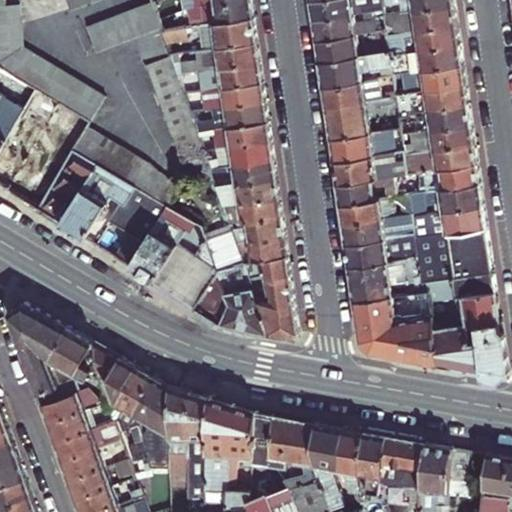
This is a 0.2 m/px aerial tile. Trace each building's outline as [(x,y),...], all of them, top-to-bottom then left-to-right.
[(0,0),(0,65),(20,77),(31,84),(43,91),(56,99),(67,105),(78,113),(90,120),(92,121),(106,97),(82,82),(23,47),(21,18),(19,4),(6,5),(5,0),(0,0)] [(198,5),(217,2),(230,0),(188,0),(190,8),(198,5)] [(198,5),(202,24),(254,16),(251,0),(230,0),(217,2),(198,5)] [(311,0),(314,19),(354,13),(374,10),(384,8),(383,3),(382,0),(311,0)] [(412,0),(414,8),(455,3),(454,0),(412,0)] [(110,47),(124,42),(137,37),(138,37),(142,50),(147,63),(152,74),(157,88),(162,102),(167,115),(173,130),(174,132),(177,142),(183,155),(183,156),(206,148),(200,134),(199,130),(197,124),(196,122),(192,109),(191,107),(190,103),(186,93),(185,91),(181,79),(179,73),(176,66),(174,60),(172,53),(168,41),(167,40),(163,30),(163,27),(157,12),(153,2),(140,7),(127,12),(115,17),(101,22),(88,27),(98,52),(110,47)] [(414,8),(417,28),(457,22),(455,3),(414,8)] [(190,8),(192,25),(202,24),(198,5),(190,8)] [(384,8),(374,10),(377,31),(387,30),(385,13),(384,8)] [(398,31),(395,12),(385,13),(387,30),(387,33),(398,31)] [(354,13),(314,19),(317,40),(358,33),(354,13)] [(254,16),(202,24),(206,48),(258,40),(254,16)] [(417,28),(420,48),(460,43),(457,22),(417,28)] [(361,55),(359,42),(375,40),(376,48),(382,47),(383,52),(390,51),(387,33),(387,30),(377,31),(358,33),(317,40),(320,61),(361,55)] [(400,51),(398,31),(387,33),(390,51),(390,52),(400,51)] [(193,50),(196,70),(261,59),(258,40),(206,48),(193,50)] [(359,42),(361,55),(383,52),(382,47),(376,48),(375,40),(359,42)] [(420,48),(423,68),(463,62),(460,43),(420,48)] [(364,80),(363,69),(392,65),(390,52),(390,51),(383,52),(361,55),(320,61),(324,86),(364,80)] [(172,53),(174,60),(181,60),(180,52),(172,53)] [(212,87),(224,86),(263,79),(261,59),(196,70),(179,73),(181,79),(210,75),(212,87)] [(423,68),(426,87),(466,81),(463,62),(423,68)] [(0,184),(8,190),(57,108),(76,119),(68,132),(79,139),(86,127),(90,120),(78,113),(67,105),(56,99),(43,91),(31,84),(20,77),(0,65),(0,184)] [(378,99),(376,78),(364,80),(324,86),(327,106),(367,100),(378,99)] [(263,79),(224,86),(227,103),(227,105),(267,100),(263,79)] [(405,111),(429,108),(469,102),(466,81),(426,87),(396,91),(396,94),(397,100),(398,106),(399,113),(405,111)] [(367,100),(369,110),(393,106),(392,101),(391,97),(378,99),(367,100)] [(227,105),(230,126),(269,120),(267,100),(227,105)] [(329,117),(332,137),(372,131),(371,121),(369,111),(369,110),(367,100),(327,106),(329,117)] [(429,108),(432,127),(472,121),(469,102),(429,108)] [(382,120),(383,129),(401,126),(400,120),(400,117),(382,120)] [(230,126),(233,144),(272,138),(269,120),(230,126)] [(383,129),(382,120),(371,121),(372,131),(383,129)] [(432,127),(435,147),(475,141),(472,121),(432,127)] [(332,137),(335,160),(376,154),(374,140),(377,139),(380,142),(403,139),(402,132),(401,126),(383,129),(372,131),(332,137)] [(112,141),(100,135),(86,127),(79,139),(74,148),(86,156),(97,162),(109,169),(120,177),(133,184),(145,192),(156,199),(168,206),(180,187),(169,181),(147,162),(135,155),(123,148),(112,141)] [(233,144),(236,164),(275,158),(272,138),(233,144)] [(435,147),(438,168),(478,162),(475,141),(435,147)] [(116,256),(131,265),(168,206),(156,199),(145,192),(133,184),(120,177),(109,169),(97,162),(86,156),(74,148),(38,208),(86,237),(98,219),(105,216),(110,209),(108,203),(111,197),(124,205),(116,220),(132,230),(129,236),(116,256)] [(376,154),(335,160),(338,183),(374,178),(396,174),(402,174),(408,172),(406,158),(405,152),(405,150),(376,154)] [(236,164),(238,182),(278,177),(275,158),(236,164)] [(424,170),(427,190),(481,182),(478,162),(438,168),(424,170)] [(215,174),(219,186),(228,184),(223,171),(215,174)] [(404,187),(402,174),(396,174),(398,188),(404,187)] [(238,182),(241,201),(280,195),(278,177),(238,182)] [(338,183),(341,203),(377,198),(374,178),(338,183)] [(410,193),(412,201),(423,200),(424,204),(442,202),(444,210),(484,204),(481,182),(427,190),(410,193)] [(280,195),(241,201),(244,220),(248,219),(283,214),(280,195)] [(341,203),(344,223),(384,217),(381,197),(377,198),(341,203)] [(444,210),(414,214),(417,234),(417,236),(426,235),(424,226),(446,222),(448,232),(487,226),(484,204),(444,210)] [(168,206),(131,265),(222,322),(232,303),(206,237),(202,226),(168,206)] [(404,207),(405,214),(414,213),(413,206),(404,207)] [(344,223),(347,242),(417,234),(414,214),(414,213),(405,214),(384,217),(344,223)] [(283,214),(248,219),(251,239),(286,234),(283,214)] [(421,256),(421,259),(491,248),(487,226),(448,232),(426,235),(417,236),(421,256)] [(221,232),(206,237),(232,303),(222,322),(271,332),(258,296),(254,285),(251,276),(246,262),(229,267),(226,258),(223,259),(221,253),(228,250),(221,232)] [(286,234),(251,239),(254,258),(289,253),(286,234)] [(421,256),(417,236),(417,234),(347,242),(350,266),(389,260),(403,259),(421,256)] [(229,267),(246,262),(245,259),(241,246),(228,250),(221,253),(223,259),(226,258),(229,267)] [(423,272),(425,280),(454,275),(494,269),(491,248),(421,259),(423,272)] [(246,262),(251,276),(255,275),(255,272),(266,271),(267,277),(292,273),(289,253),(254,258),(245,259),(246,262)] [(406,275),(423,272),(421,259),(421,256),(403,259),(406,275)] [(406,275),(403,259),(389,260),(392,277),(397,276),(402,275),(406,275)] [(350,266),(353,283),(392,278),(392,277),(389,260),(350,266)] [(464,294),(497,289),(494,269),(454,275),(455,283),(457,295),(464,294)] [(258,296),(271,332),(292,337),(301,331),(300,331),(292,273),(267,277),(266,271),(255,272),(255,275),(251,276),(254,285),(268,280),(269,290),(264,292),(264,295),(258,296)] [(425,280),(423,272),(406,275),(406,281),(409,294),(426,291),(425,280)] [(430,291),(431,299),(457,295),(455,283),(454,275),(425,280),(426,291),(430,291)] [(353,283),(355,301),(395,296),(392,278),(353,283)] [(457,295),(458,301),(465,300),(470,324),(501,320),(497,289),(464,294),(457,295)] [(443,364),(436,329),(431,299),(430,291),(426,291),(409,294),(395,296),(355,301),(361,340),(372,352),(443,364)] [(52,357),(70,326),(27,301),(10,311),(37,391),(58,383),(48,355),(52,357)] [(465,325),(436,329),(443,364),(501,375),(508,368),(501,320),(470,324),(465,325)] [(77,379),(83,383),(94,368),(102,373),(94,340),(70,326),(52,357),(74,370),(80,374),(77,379)] [(110,378),(122,356),(94,340),(102,373),(110,378)] [(122,356),(110,378),(115,402),(123,407),(125,400),(128,386),(139,366),(122,356)] [(125,400),(123,407),(119,416),(124,428),(140,422),(138,415),(135,414),(154,375),(139,366),(128,386),(125,400)] [(80,374),(74,370),(72,375),(74,376),(73,393),(79,390),(89,387),(83,383),(77,379),(80,374)] [(170,449),(171,385),(154,375),(135,414),(138,415),(150,423),(143,434),(144,439),(146,447),(148,455),(149,459),(151,468),(169,462),(170,449)] [(189,450),(190,390),(171,385),(170,449),(169,482),(188,482),(189,450)] [(42,404),(48,422),(86,409),(105,402),(89,387),(79,390),(73,393),(42,404)] [(203,511),(204,511),(206,458),(211,396),(190,390),(189,450),(188,494),(198,494),(197,511),(203,511)] [(206,458),(204,511),(250,507),(251,511),(274,511),(269,498),(268,498),(266,497),(265,498),(252,500),(251,491),(228,488),(230,453),(252,454),(256,410),(211,396),(206,458)] [(86,409),(48,422),(55,441),(93,427),(115,420),(114,419),(110,407),(105,402),(86,409)] [(270,456),(274,414),(258,410),(256,410),(252,454),(270,456)] [(311,449),(316,421),(274,414),(270,456),(275,465),(290,486),(319,478),(314,463),(311,449)] [(0,444),(14,440),(7,420),(0,422),(0,444)] [(344,426),(316,421),(311,449),(314,463),(319,478),(331,511),(342,508),(352,508),(352,499),(346,500),(333,467),(338,469),(339,469),(344,426)] [(359,472),(364,430),(344,426),(339,469),(359,472)] [(93,427),(55,441),(62,460),(99,446),(93,427)] [(379,492),(386,433),(364,430),(359,472),(361,491),(362,495),(362,501),(364,501),(369,500),(368,490),(379,492)] [(377,500),(392,502),(394,482),(415,484),(413,505),(420,506),(425,440),(386,433),(379,492),(377,500)] [(146,447),(144,439),(129,443),(135,459),(148,455),(146,447)] [(0,465),(20,459),(14,440),(0,444),(0,465)] [(447,511),(448,508),(450,479),(468,481),(468,482),(484,484),(487,451),(425,440),(420,506),(419,511),(447,511)] [(99,446),(62,460),(68,479),(106,465),(99,446)] [(511,511),(511,455),(487,451),(484,484),(480,511),(511,511)] [(270,456),(252,454),(251,461),(275,465),(270,456)] [(0,465),(0,486),(27,477),(20,459),(0,465)] [(143,462),(146,469),(151,468),(149,459),(143,462)] [(132,464),(135,473),(141,470),(139,463),(132,464)] [(106,465),(68,479),(75,497),(113,484),(106,465)] [(0,486),(0,508),(33,496),(27,477),(0,486)] [(290,486),(293,490),(301,511),(331,511),(319,478),(290,486)] [(450,479),(448,508),(465,510),(468,482),(468,481),(450,479)] [(480,511),(484,484),(468,482),(465,510),(464,511),(480,511)] [(113,484),(75,497),(80,511),(92,511),(119,503),(113,484)] [(301,511),(293,490),(269,498),(274,511),(301,511)] [(119,503),(92,511),(148,511),(150,511),(143,494),(133,498),(135,503),(121,508),(119,503)] [(0,508),(0,511),(39,511),(33,496),(0,508)]
